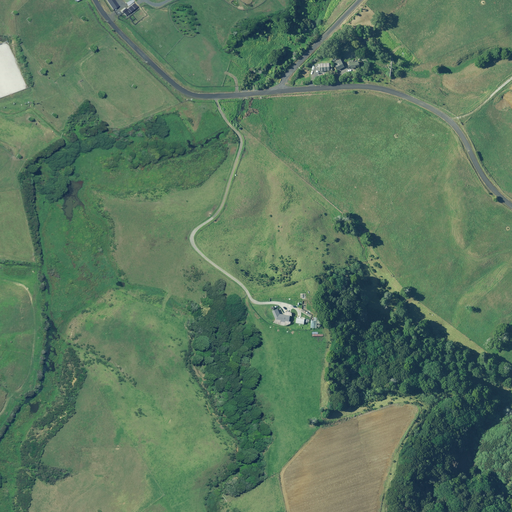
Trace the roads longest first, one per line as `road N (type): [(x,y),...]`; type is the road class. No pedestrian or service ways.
road 1 (unclassified): [(511,207),(433,109),(379,88),(280,91)]
road 2 (unclassified): [(280,91),(190,94),(95,0)]
road 3 (unclassified): [(280,91),(365,0)]
